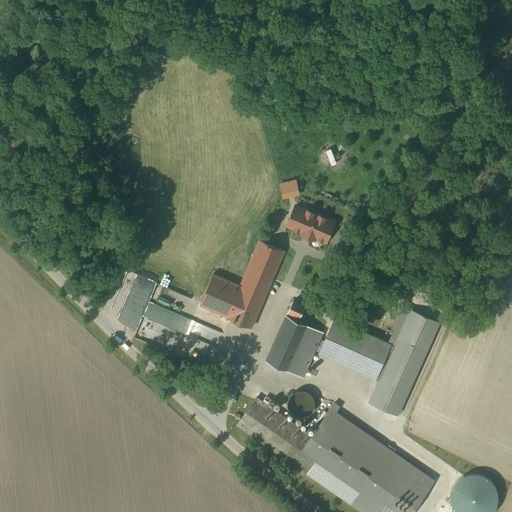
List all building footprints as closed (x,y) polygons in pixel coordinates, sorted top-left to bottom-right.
[(308,153),(313,150),(304,136),(299,139),(308,153)] [(296,180),(278,181),(280,198),(298,196),(296,180)] [(335,221),(296,204),(287,225),(302,231),(301,233),(315,239),(315,237),(326,242),(335,221)] [(284,250),(261,240),(241,285),(213,273),(200,303),(200,305),(251,327),(284,250)] [(122,314),(141,321),(156,283),(137,276),(122,314)] [(305,310),(291,304),(265,364),(302,380),(322,336),(298,325),(305,310)] [(388,341),(334,317),(318,354),(378,381),(368,402),(399,416),(441,322),(404,306),(388,341)] [(305,391),(301,391),(296,392),(291,395),(289,399),(288,404),(289,410),(292,414),(298,417),(304,417),(310,414),(313,410),(314,407),(314,402),(312,397),(309,393),(305,391)] [(310,435),(256,398),(238,425),(351,503),(370,476),(310,435)] [(330,406),(310,435),(370,476),(351,503),(364,511),(410,511),(434,479),(330,406)] [(450,497),(451,505),(454,511),(493,511),(495,511),(498,503),(498,495),(496,487),(491,480),(484,476),(477,474),(468,474),(461,478),(455,483),(451,490),(450,497)]
